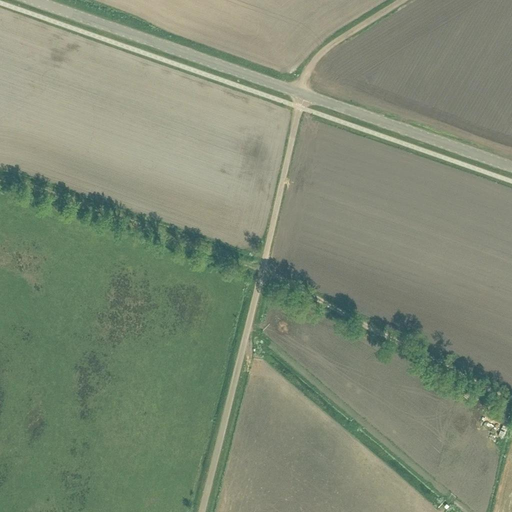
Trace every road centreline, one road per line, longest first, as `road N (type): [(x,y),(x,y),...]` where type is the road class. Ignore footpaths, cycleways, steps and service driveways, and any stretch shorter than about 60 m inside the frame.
road 1 (track): [(0,176),(261,267),(511,400)]
road 2 (unclassified): [(201,511),(303,92)]
road 3 (tertiary): [(303,92),(34,0)]
road 4 (tertiary): [(511,166),(303,92)]
road 5 (unclassified): [(303,92),(320,53),(402,0)]
